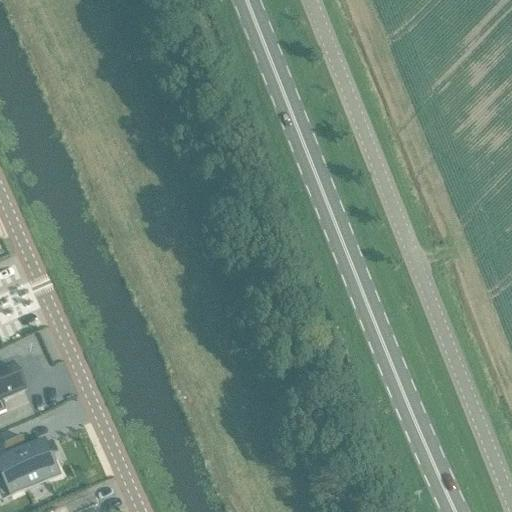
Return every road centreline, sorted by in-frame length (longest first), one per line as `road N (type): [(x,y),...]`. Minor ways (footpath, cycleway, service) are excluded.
road 1 (primary): [(244,0),(455,511)]
road 2 (unclassified): [(511,504),(311,0)]
road 3 (tertiary): [(141,511),(0,191)]
